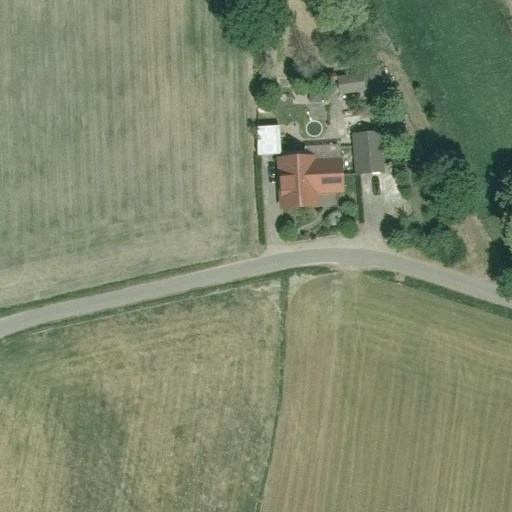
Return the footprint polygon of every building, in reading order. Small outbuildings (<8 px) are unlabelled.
[(337,75),(338,95),(375,92),(374,72),(337,75)] [(355,120),(339,121),(340,135),(356,134),(355,120)] [(276,153),(274,129),(255,131),(257,155),(276,153)] [(353,179),(382,176),(378,136),(349,139),(353,179)] [(339,197),(340,160),(275,159),(274,210),(312,210),(312,197),(339,197)]
